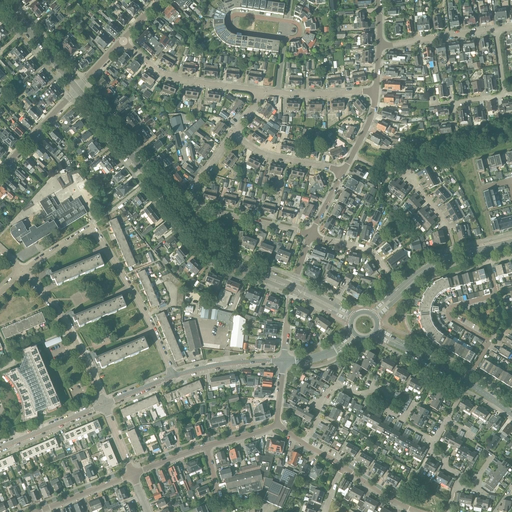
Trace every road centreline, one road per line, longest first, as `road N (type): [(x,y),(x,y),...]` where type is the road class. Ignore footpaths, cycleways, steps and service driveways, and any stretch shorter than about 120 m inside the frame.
road 1 (tertiary): [(291,288),(197,238),(76,89)]
road 2 (residential): [(172,376),(91,227),(21,271)]
road 3 (residential): [(310,235),(195,202),(194,185),(232,134)]
road 4 (residential): [(434,441),(389,414),(381,389),(359,394),(340,385),(327,391),(304,444)]
road 5 (tertiary): [(373,315),(430,267),(511,242)]
road 6 (residential): [(104,403),(69,330),(21,271)]
road 7 (residential): [(264,91),(171,77),(121,41)]
road 8 (residential): [(453,245),(406,173),(351,156)]
road 9 (residential): [(287,21),(238,14),(228,21),(236,31),(285,37)]
